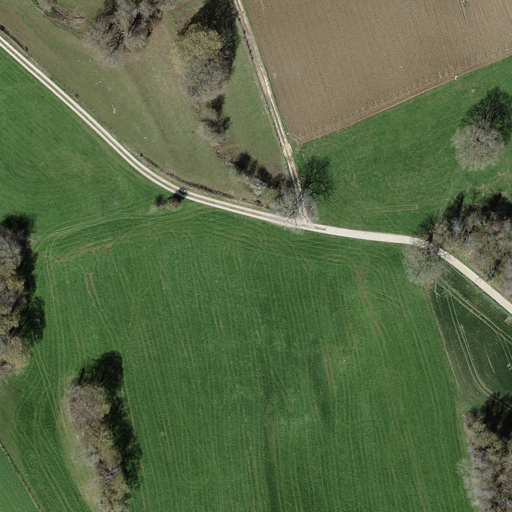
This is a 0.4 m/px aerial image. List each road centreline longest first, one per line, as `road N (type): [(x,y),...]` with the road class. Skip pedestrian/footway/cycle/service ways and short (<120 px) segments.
road 1 (track): [(0,40),(172,189),(306,225),(426,245),(511,311)]
road 2 (track): [(306,225),(235,0)]
